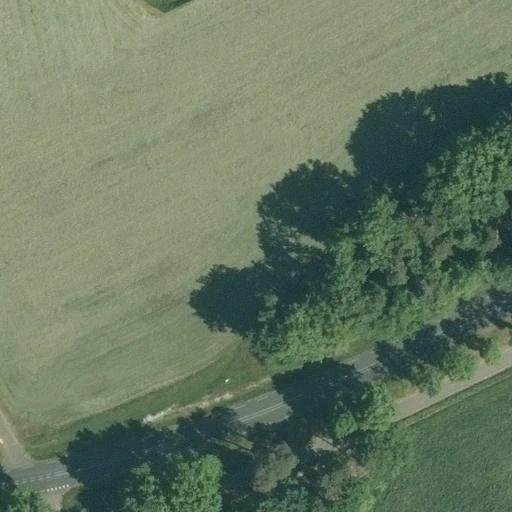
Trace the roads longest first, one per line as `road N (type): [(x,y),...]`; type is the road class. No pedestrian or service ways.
road 1 (primary): [(37,480),(294,398),(511,299)]
road 2 (unclassified): [(129,511),(287,461),(511,353)]
